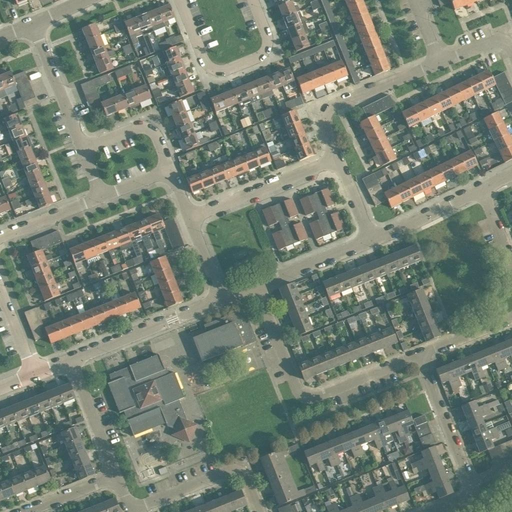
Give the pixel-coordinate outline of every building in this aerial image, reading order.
[(291,0),(278,5),(282,17),(299,10),(297,4),(293,6),(291,0)] [(463,0),(450,0),(451,0),(454,8),(465,4),(463,0)] [(362,1),(348,7),(352,18),(367,12),(362,1)] [(328,2),(322,5),(327,16),(332,13),(328,2)] [(169,3),(157,8),(164,25),(169,24),(167,19),(174,17),(169,3)] [(157,8),(146,12),(152,26),(151,26),(153,30),(164,25),(157,8)] [(299,10),(282,17),(286,28),(300,22),(304,21),(306,20),(305,16),(302,15),(301,15),(299,10)] [(146,12),(135,16),(141,30),(142,34),(153,30),(151,26),(152,26),(146,12)] [(367,12),(352,18),(356,29),(371,23),(367,12)] [(332,13),(327,16),(331,27),(337,24),(332,13)] [(135,16),(124,21),(133,44),(138,42),(136,36),(142,33),(140,30),(141,30),(135,16)] [(300,22),(286,28),(291,39),(304,33),(309,32),(304,21),(300,22)] [(95,23),(82,28),(86,40),(99,34),(95,23)] [(371,23),(356,29),(361,40),(376,35),(371,23)] [(319,27),(315,29),(317,35),(322,33),(321,31),(329,28),(327,24),(319,27)] [(337,24),(331,27),(336,38),(341,35),(337,24)] [(172,35),(169,36),(172,44),(183,39),(180,33),(173,36),(172,35)] [(304,33),(291,39),(295,50),(309,45),(304,33)] [(99,34),(86,40),(91,51),(104,45),(99,34)] [(341,35),(336,38),(340,49),(346,46),(341,35)] [(376,35),(361,40),(365,51),(380,46),(376,35)] [(165,39),(158,42),(160,48),(172,44),(169,36),(165,38),(165,39)] [(332,39),(321,43),(323,49),(334,44),(332,39)] [(321,43),(310,47),(312,53),(323,49),(321,43)] [(104,45),(91,51),(95,62),(108,56),(115,53),(113,48),(106,51),(104,45)] [(158,52),(155,53),(160,64),(166,62),(180,57),(175,46),(158,52)] [(346,46),(340,49),(344,60),(350,57),(346,46)] [(380,46),(365,51),(370,62),(384,57),(380,46)] [(310,47),(299,52),(301,58),(312,53),(310,47)] [(296,53),(287,56),(290,62),(301,58),(299,52),(296,53)] [(108,56),(95,62),(99,72),(99,73),(113,68),(108,56)] [(160,64),(159,65),(160,69),(161,70),(162,69),(165,76),(171,73),(184,68),(184,67),(185,66),(183,61),(181,61),(180,57),(166,62),(160,64)] [(350,57),(344,60),(349,71),(354,68),(350,57)] [(384,57),(370,62),(374,74),(389,68),(384,57)] [(341,59),(329,64),(335,79),(346,74),(347,74),(341,59)] [(329,64),(318,68),(324,83),(335,79),(329,64)] [(288,67),(277,71),(282,84),(285,92),(290,90),(289,88),(295,85),(293,80),(288,67)] [(184,68),(171,73),(175,85),(189,79),(184,68)] [(318,68),(307,73),(313,88),(324,83),(318,68)] [(354,68),(349,71),(350,73),(353,82),(359,80),(354,68)] [(488,70),(477,75),(484,89),(495,84),(488,69),(488,70)] [(10,70),(0,74),(0,77),(4,88),(15,84),(13,79),(12,75),(10,70)] [(24,70),(12,75),(13,79),(25,74),(24,70)] [(277,71),(266,76),(271,89),(282,84),(277,71)] [(504,71),(492,77),(495,82),(506,77),(504,71)] [(307,73),(296,77),(302,92),(313,88),(307,73)] [(25,74),(13,79),(15,84),(16,84),(28,79),(25,74)] [(477,75),(466,80),(473,94),(484,89),(477,75)] [(266,76),(254,80),(260,93),(261,97),(272,93),(271,89),(266,76)] [(506,77),(495,82),(497,88),(509,82),(506,77)] [(28,79),(16,84),(18,90),(30,85),(28,79)] [(91,79),(80,83),(82,89),(93,84),(91,79)] [(175,85),(172,86),(174,90),(177,89),(180,96),(193,91),(193,90),(189,79),(175,85)] [(248,83),(243,85),(248,98),(249,100),(250,102),(261,97),(260,93),(254,80),(254,81),(253,79),(247,81),(248,83)] [(466,80),(455,85),(463,100),(473,94),(466,80)] [(509,82),(497,88),(500,93),(511,87),(509,82)] [(145,83),(134,88),(139,101),(150,97),(145,83)] [(237,87),(232,89),(237,102),(239,108),(242,107),(244,104),(243,103),(249,100),(248,98),(243,85),(242,83),(236,85),(237,87)] [(93,84),(82,89),(84,94),(95,90),(93,84)] [(30,85),(18,90),(20,95),(32,90),(30,85)] [(455,85),(445,91),(452,105),(463,100),(455,85)] [(511,87),(500,93),(502,96),(503,98),(511,93),(511,87)] [(134,88),(122,92),(128,106),(128,105),(129,108),(139,104),(138,102),(139,101),(134,88)] [(232,89),(221,94),(226,107),(237,102),(232,89)] [(32,90),(20,95),(22,100),(34,96),(32,90)] [(95,90),(84,94),(86,100),(98,95),(95,90)] [(445,91),(434,96),(441,110),(452,105),(445,91)] [(122,92),(111,97),(116,110),(128,106),(122,92)] [(511,93),(503,98),(505,104),(511,100),(511,93)] [(221,94),(209,98),(215,111),(226,107),(221,94)] [(388,94),(383,96),(389,107),(394,104),(388,94)] [(98,95),(86,100),(89,105),(100,101),(98,95)] [(34,96),(22,100),(24,106),(36,102),(36,101),(34,96)] [(383,96),(378,99),(383,110),(389,107),(383,96)] [(434,96),(423,101),(430,116),(441,110),(434,96)] [(502,96),(494,100),(495,100),(498,107),(505,104),(503,98),(502,96)] [(111,97),(100,101),(102,106),(105,114),(106,114),(116,110),(111,97)] [(180,99),(167,104),(172,115),(185,110),(181,99),(180,99)] [(378,99),(373,101),(378,112),(383,110),(378,99)] [(495,100),(490,103),(492,106),(493,109),(498,107),(495,100)] [(100,101),(89,105),(91,110),(93,109),(102,106),(100,101)] [(373,101),(368,104),(373,115),(374,115),(378,112),(373,101)] [(423,101),(412,107),(420,121),(430,116),(423,101)] [(368,104),(362,107),(367,118),(373,115),(368,104)] [(412,107),(401,112),(409,126),(420,121),(412,107)] [(281,115),(272,119),(274,123),(282,120),(285,126),(299,121),(295,109),(281,115)] [(185,110),(172,115),(176,126),(189,121),(185,110)] [(497,111),(483,118),(488,129),(503,122),(497,111)] [(16,112),(0,118),(0,124),(5,122),(7,129),(21,124),(17,112),(16,112)] [(367,118),(359,122),(364,132),(379,125),(374,115),(373,115),(367,118)] [(189,121),(176,126),(181,138),(194,132),(189,121)] [(299,121),(285,126),(290,138),(304,132),(299,121)] [(503,122),(488,129),(494,140),(508,133),(503,122)] [(21,124),(7,129),(12,140),(25,135),(21,124)] [(379,125),(364,132),(370,143),(384,136),(379,125)] [(194,132),(181,138),(185,149),(199,144),(208,140),(205,135),(196,139),(194,132)] [(304,132),(290,138),(294,149),(308,143),(304,132)] [(511,141),(508,133),(494,140),(499,150),(511,143),(511,141)] [(12,140),(7,142),(12,153),(16,151),(30,146),(29,144),(31,144),(29,138),(27,139),(25,135),(12,140)] [(474,135),(468,138),(470,143),(476,140),(474,135)] [(384,136),(370,143),(375,154),(390,147),(384,136)] [(263,142),(251,147),(253,152),(259,166),(270,161),(265,147),(263,142)] [(294,149),(288,151),(289,155),(291,156),(296,154),(299,160),(315,153),(313,147),(311,146),(310,147),(308,143),(294,149)] [(511,143),(499,150),(504,161),(511,157),(511,143)] [(30,146),(16,151),(21,162),(34,157),(30,146)] [(390,147),(375,154),(381,165),(395,158),(390,147)] [(470,150),(459,155),(466,169),(477,164),(470,150)] [(253,152),(242,156),(247,170),(259,166),(253,152)] [(218,160),(225,179),(236,174),(231,161),(231,160),(229,155),(218,160)] [(459,155),(448,160),(455,174),(466,169),(459,155)] [(231,160),(231,161),(236,174),(247,170),(242,156),(231,160)] [(21,162),(14,165),(16,170),(23,167),(25,173),(38,168),(34,157),(21,162)] [(207,165),(214,183),(225,179),(218,160),(217,157),(212,159),(214,162),(207,165)] [(279,158),(273,161),(276,169),(285,165),(283,160),(279,158)] [(448,160),(437,166),(444,180),(455,174),(448,160)] [(198,174),(197,174),(203,188),(214,183),(207,165),(206,163),(202,165),(204,171),(198,174)] [(437,166),(426,171),(433,185),(444,180),(437,166)] [(192,172),(185,175),(186,178),(192,192),(203,188),(197,174),(198,174),(195,167),(191,169),(192,172)] [(38,168),(25,173),(29,184),(43,179),(38,168)] [(380,168),(373,172),(376,178),(383,175),(380,168)] [(426,171),(416,176),(423,190),(433,185),(426,171)] [(373,172),(361,178),(364,183),(376,178),(373,172)] [(416,176),(405,182),(412,196),(423,190),(416,176)] [(376,178),(364,183),(366,189),(378,183),(376,178)] [(43,179),(29,184),(34,195),(47,190),(43,179)] [(405,182),(394,187),(401,201),(412,196),(405,182)] [(378,183),(366,189),(369,194),(381,188),(378,183)] [(389,189),(383,193),(390,207),(390,206),(401,201),(394,187),(392,183),(387,185),(389,189)] [(320,190),(313,192),(321,212),(326,210),(324,207),(326,206),(334,203),(327,187),(320,190)] [(381,188),(369,194),(372,199),(384,194),(381,188)] [(34,196),(24,200),(26,205),(36,201),(38,207),(52,202),(47,190),(34,195),(34,196)] [(307,195),(299,198),(306,214),(313,211),(315,210),(317,214),(321,212),(313,192),(307,195)] [(384,194),(372,199),(374,205),(386,199),(384,194)] [(0,197),(0,212),(9,209),(4,196),(0,197)] [(283,200),(276,203),(284,223),(289,221),(287,217),(289,216),(297,213),(290,197),(283,200)] [(269,205),(262,208),(268,225),(276,222),(278,221),(279,225),(284,223),(276,203),(269,206),(269,205)] [(326,210),(321,212),(329,232),(336,230),(344,227),(337,211),(330,213),(327,214),(326,210)] [(316,219),(309,222),(315,238),(323,235),(329,232),(321,212),(317,214),(318,218),(316,219)] [(157,213),(146,217),(151,230),(152,230),(158,247),(160,253),(165,251),(156,228),(163,226),(161,220),(157,213)] [(172,216),(161,220),(163,226),(174,222),(172,216)] [(146,217),(135,221),(140,235),(141,235),(146,249),(152,246),(147,232),(151,230),(146,217)] [(135,221),(124,226),(129,239),(131,245),(136,256),(141,254),(134,237),(140,235),(135,221)] [(289,221),(284,223),(292,243),(298,240),(299,240),(306,237),(300,221),(292,224),(290,225),(289,221)] [(174,222),(163,226),(165,232),(176,227),(174,222)] [(279,229),(271,232),(278,249),(285,246),(285,245),(292,243),(284,223),(279,225),(281,229),(279,229)] [(124,226),(113,230),(118,244),(120,250),(131,245),(129,239),(124,226)] [(176,227),(165,232),(167,237),(179,233),(176,227)] [(57,229),(52,231),(56,242),(62,240),(57,229)] [(113,230),(101,235),(107,248),(111,257),(112,259),(116,257),(112,246),(118,244),(113,230)] [(52,231),(46,233),(51,245),(56,242),(52,231)] [(46,233),(41,236),(45,247),(51,245),(46,233)] [(179,233),(167,237),(169,243),(181,238),(179,233)] [(101,235),(90,239),(96,253),(107,248),(101,235)] [(41,236),(35,238),(40,249),(41,248),(45,247),(41,236)] [(35,238),(29,240),(34,251),(40,249),(35,238)] [(181,238),(169,243),(172,248),(183,244),(181,238)] [(90,239),(79,243),(85,257),(87,263),(98,258),(96,253),(90,239)] [(68,248),(73,262),(74,262),(76,267),(81,265),(79,260),(85,257),(79,243),(68,248)] [(414,244),(403,249),(409,263),(421,259),(415,244),(414,244)] [(154,248),(146,252),(148,258),(156,255),(160,253),(158,247),(154,248)] [(34,251),(26,254),(31,266),(46,260),(52,257),(50,252),(44,255),(41,248),(40,249),(34,251)] [(403,249),(392,253),(397,268),(409,263),(403,249)] [(392,253),(380,258),(386,273),(397,268),(392,253)] [(133,257),(125,260),(125,262),(127,266),(135,263),(143,260),(141,254),(136,256),(133,257)] [(164,256),(149,262),(154,273),(169,267),(164,256)] [(103,258),(99,260),(102,269),(104,274),(105,275),(109,273),(103,258)] [(380,258),(368,263),(374,277),(386,273),(380,258)] [(46,260),(31,266),(35,277),(50,271),(46,260)] [(368,263),(357,267),(363,282),(374,277),(368,263)] [(169,267),(154,273),(158,284),(173,278),(169,267)] [(357,267),(345,272),(351,287),(363,282),(357,267)] [(50,271),(35,277),(40,288),(55,282),(50,271)] [(345,272),(334,277),(340,292),(351,287),(345,272)] [(334,277),(322,281),(328,296),(340,292),(334,277)] [(173,278),(158,284),(162,295),(177,289),(173,278)] [(55,282),(40,288),(44,299),(59,293),(55,282)] [(293,282),(278,288),(283,300),(298,294),(293,282)] [(76,290),(70,292),(72,298),(78,295),(79,296),(84,295),(81,288),(76,290)] [(421,288),(407,294),(411,306),(426,300),(421,288)] [(177,289),(162,295),(167,306),(167,307),(182,301),(182,300),(177,289)] [(134,291),(122,296),(128,311),(140,306),(134,291)] [(298,294),(283,300),(287,311),(302,305),(298,294)] [(122,296),(111,301),(117,315),(128,311),(122,296)] [(426,300),(411,306),(416,317),(431,312),(426,300)] [(111,301),(100,305),(106,320),(117,315),(111,301)] [(100,305),(89,309),(95,324),(106,320),(100,305)] [(302,305),(287,311),(292,323),(307,317),(302,305)] [(36,306),(24,311),(26,317),(38,312),(36,306)] [(197,335),(192,336),(195,343),(201,359),(201,360),(202,360),(217,354),(241,344),(242,345),(254,340),(256,340),(243,308),(204,323),(203,323),(203,324),(206,331),(197,335)] [(89,309),(78,314),(84,329),(95,324),(89,309)] [(364,310),(357,313),(359,318),(360,318),(363,325),(366,324),(364,316),(367,315),(364,310)] [(38,312),(26,317),(28,322),(40,317),(38,312)] [(431,312),(416,317),(420,329),(435,323),(431,312)] [(78,314),(67,318),(73,333),(84,329),(78,314)] [(40,317),(28,322),(30,328),(43,323),(40,317)] [(307,317),(292,323),(297,334),(312,328),(307,317)] [(67,318),(55,323),(61,338),(73,333),(67,318)] [(43,323),(30,328),(32,333),(45,328),(44,327),(43,323)] [(55,323),(44,327),(45,328),(47,334),(50,342),(61,338),(55,323)] [(435,323),(420,329),(425,340),(425,341),(440,335),(440,334),(435,323)] [(390,326),(378,331),(384,346),(396,341),(390,326)] [(45,328),(32,333),(35,339),(47,334),(45,328)] [(378,331),(367,335),(373,350),(384,346),(378,331)] [(367,335),(355,340),(361,355),(373,350),(367,335)] [(355,340),(344,345),(350,360),(361,355),(355,340)] [(504,341),(493,346),(502,368),(507,366),(503,357),(510,354),(504,341)] [(344,345),(332,349),(338,364),(350,360),(344,345)] [(493,346),(481,350),(487,364),(494,361),(497,370),(502,368),(493,346)] [(332,349),(321,354),(327,369),(338,364),(332,349)] [(481,350),(470,355),(479,377),(484,375),(480,366),(487,364),(481,350)] [(111,381),(107,383),(108,383),(120,411),(119,412),(123,410),(128,421),(133,434),(133,435),(134,435),(134,434),(166,421),(167,425),(174,428),(171,434),(189,441),(197,423),(187,419),(178,399),(184,396),(183,396),(173,372),(174,372),(174,371),(168,373),(165,367),(164,368),(164,367),(158,353),(158,354),(130,365),(129,365),(129,366),(109,374),(111,381)] [(321,354),(309,358),(315,373),(327,369),(321,354)] [(470,355),(459,359),(464,373),(471,370),(474,379),(479,377),(470,355)] [(309,358),(297,363),(303,378),(315,373),(309,358)] [(459,359),(447,364),(456,386),(461,384),(457,376),(464,373),(459,359)] [(447,364),(435,369),(441,382),(448,379),(451,388),(456,386),(447,364)] [(68,383),(57,387),(63,402),(74,398),(68,383)] [(57,387),(45,392),(51,407),(63,402),(57,387)] [(45,392),(34,397),(40,411),(51,407),(45,392)] [(34,397),(22,401),(28,416),(40,411),(34,397)] [(497,398),(486,403),(487,407),(495,404),(499,403),(497,398)] [(474,400),(461,405),(466,417),(488,408),(487,407),(486,403),(477,407),(474,400)] [(22,401),(11,406),(17,421),(28,416),(22,401)] [(11,406),(0,410),(0,411),(5,425),(17,421),(11,406)] [(488,408),(466,417),(470,428),(484,423),(481,416),(490,413),(488,408)] [(407,409),(396,414),(404,436),(406,439),(406,441),(411,439),(409,434),(406,425),(413,422),(407,409)] [(416,417),(413,417),(416,425),(426,421),(425,417),(424,413),(416,417)] [(396,414),(384,418),(389,432),(394,430),(399,442),(406,439),(404,436),(396,414)] [(384,418),(373,423),(381,445),(386,443),(386,442),(392,439),(389,432),(384,418)] [(416,425),(414,425),(417,431),(429,426),(426,421),(416,425)] [(373,423),(361,428),(366,441),(373,438),(377,447),(381,445),(373,423)] [(484,423),(470,428),(475,440),(497,431),(495,426),(486,430),(484,423)] [(75,426),(59,432),(64,444),(79,438),(75,426)] [(429,426),(417,431),(419,436),(431,432),(429,426)] [(361,428),(350,432),(358,454),(363,452),(360,444),(366,441),(361,428)] [(497,431),(475,440),(479,452),(487,449),(493,446),(490,439),(499,436),(497,431)] [(350,432),(338,437),(343,450),(350,447),(354,456),(358,454),(350,432)] [(431,432),(419,436),(422,446),(435,441),(431,432)] [(338,437),(327,441),(335,463),(340,461),(337,453),(343,450),(338,437)] [(79,438),(64,444),(69,455),(84,449),(79,438)] [(327,441),(315,446),(321,459),(327,457),(331,465),(335,463),(327,441)] [(286,447),(259,457),(278,504),(315,489),(313,484),(294,492),(279,455),(299,447),(297,442),(286,447)] [(504,442),(498,444),(503,456),(509,454),(504,442)] [(423,457),(414,460),(416,465),(438,456),(434,444),(420,450),(423,457)] [(493,446),(498,458),(503,456),(498,444),(493,446)] [(315,446),(303,451),(309,464),(315,461),(319,470),(324,468),(321,459),(315,446)] [(493,446),(487,449),(492,461),(498,458),(493,446)] [(84,449),(69,455),(73,467),(88,461),(84,449)] [(438,456),(416,465),(418,470),(427,466),(430,473),(443,468),(438,456)] [(394,460),(390,462),(391,463),(397,478),(400,477),(394,460)] [(88,461),(73,467),(78,479),(93,473),(88,461)] [(44,465),(32,470),(38,485),(50,480),(44,465)] [(432,480),(424,483),(425,488),(448,479),(443,468),(430,473),(432,480)] [(32,470),(21,475),(27,490),(38,485),(32,470)] [(21,475),(9,479),(15,494),(27,490),(21,475)] [(391,475),(386,477),(388,481),(391,490),(397,503),(408,498),(403,485),(396,488),(393,479),(391,475)] [(9,479),(0,482),(0,489),(4,499),(15,494),(9,479)] [(448,479),(425,488),(427,493),(436,489),(439,496),(452,491),(448,479)] [(381,483),(376,485),(385,507),(397,503),(391,490),(385,492),(381,483)] [(375,496),(368,499),(374,511),(385,507),(376,485),(372,487),(375,496)] [(232,491),(228,493),(234,509),(246,504),(240,490),(233,493),(232,491)] [(224,496),(217,499),(222,511),(226,511),(234,509),(228,493),(223,495),(224,496)] [(358,493),(353,495),(360,511),(373,511),(374,511),(368,499),(362,501),(358,493)] [(352,505),(345,508),(347,511),(360,511),(353,495),(349,496),(352,505)] [(114,496),(102,501),(106,511),(118,511),(120,511),(114,496)] [(209,500),(205,502),(208,511),(222,511),(217,499),(210,502),(209,500)] [(328,511),(333,511),(331,504),(329,499),(324,501),(326,506),(328,511)] [(106,511),(102,501),(91,506),(93,511),(106,511)] [(201,506),(194,508),(195,511),(208,511),(205,502),(200,504),(201,506)] [(297,502),(291,504),(292,508),(294,511),(300,509),(297,502)] [(309,502),(304,504),(307,511),(312,511),(309,502)] [(335,502),(331,504),(333,511),(347,511),(345,508),(339,511),(335,502)] [(279,507),(278,507),(279,511),(283,511),(292,508),(291,504),(290,503),(279,507)]
